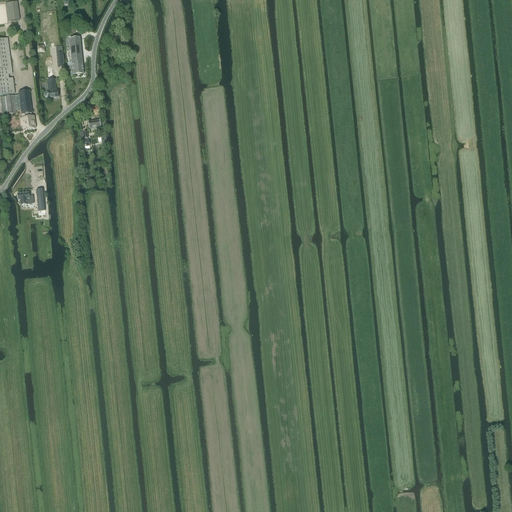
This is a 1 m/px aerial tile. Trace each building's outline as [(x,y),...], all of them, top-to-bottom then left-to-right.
[(17,2),(7,3),(10,21),(20,20),(17,2)] [(69,39),(72,62),(67,63),(68,66),(72,65),(73,75),(84,74),(80,38),(69,39)] [(0,115),(16,114),(15,111),(21,110),(22,118),(20,118),(21,126),(23,126),(24,131),(35,129),(34,116),(32,117),(31,113),(32,113),(29,91),(18,92),(19,96),(13,96),(11,79),(8,79),(8,75),(11,75),(6,39),(0,39),(0,115)] [(48,92),(46,93),(45,93),(44,95),(44,96),(45,97),(47,98),(48,98),(57,97),(57,91),(55,91),(54,80),(48,81),(49,92),(48,92)] [(100,127),(99,121),(88,122),(90,129),(100,127)] [(83,132),(79,133),(80,136),(81,136),(81,139),(84,139),(84,140),(83,140),(84,147),(90,146),(89,140),(88,140),(87,138),(88,138),(87,132),(83,132)] [(44,193),(43,190),(36,190),(38,207),(45,207),(44,198),(44,193)] [(29,192),(17,194),(18,201),(20,201),(20,206),(34,204),(33,199),(29,200),(29,192)]
